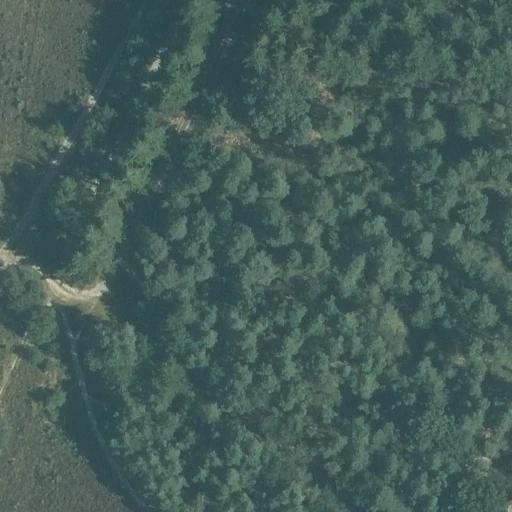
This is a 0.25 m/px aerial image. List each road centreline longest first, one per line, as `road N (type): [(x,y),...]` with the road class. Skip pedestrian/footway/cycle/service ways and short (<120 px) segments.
road 1 (track): [(361,511),(113,314),(100,294)]
road 2 (track): [(246,0),(100,294)]
road 3 (track): [(511,86),(207,84)]
road 4 (track): [(0,260),(144,0)]
